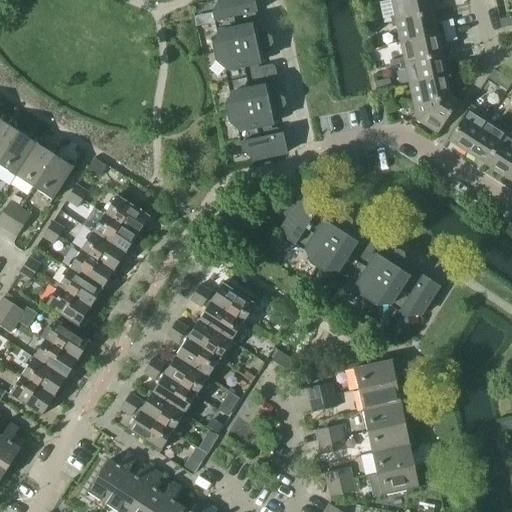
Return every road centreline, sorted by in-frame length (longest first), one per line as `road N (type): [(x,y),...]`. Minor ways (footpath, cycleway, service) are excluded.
road 1 (residential): [(511,205),(391,133)]
road 2 (residential): [(292,511),(300,498),(285,394)]
